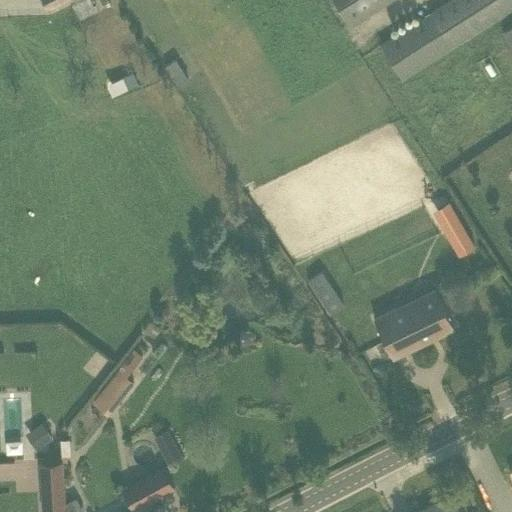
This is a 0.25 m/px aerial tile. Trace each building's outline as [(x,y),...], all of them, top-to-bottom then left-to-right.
[(335,0),(352,25),(390,0),(335,0)] [(403,78),(511,8),(511,0),(450,0),(381,45),(403,78)] [(511,46),(511,26),(503,32),(511,46)] [(112,80),(116,92),(138,83),(133,72),(112,80)] [(449,199),(432,209),(456,252),(473,242),(449,199)] [(331,285),(318,294),(331,313),(344,304),(331,285)] [(374,317),(393,356),(454,327),(435,287),(374,317)] [(118,369),(92,402),(108,414),(134,381),(131,379),(127,375),(118,369)] [(52,436),(42,421),(26,432),(36,447),(52,436)] [(155,433),(169,462),(184,455),(170,426),(155,433)] [(42,511),(65,511),(63,460),(39,461),(42,511)] [(8,461),(0,461),(0,479),(9,479),(8,461)] [(174,486),(172,482),(167,474),(162,464),(140,476),(152,499),(174,486)] [(460,511),(452,494),(415,511),(460,511)]
